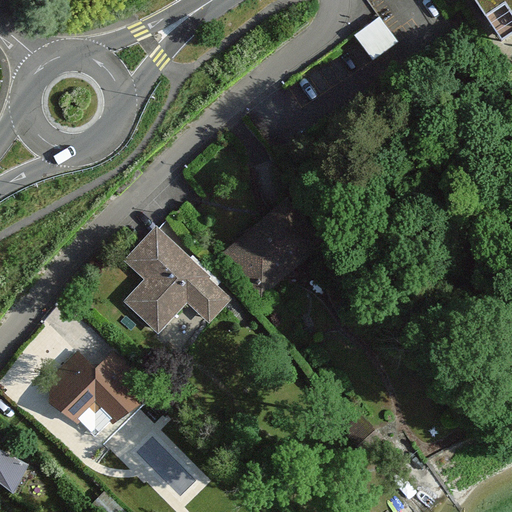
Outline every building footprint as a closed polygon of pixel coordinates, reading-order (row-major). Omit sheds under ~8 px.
[(511,39),(511,0),(467,0),(497,49),(511,39)] [(379,20),(354,37),(373,64),(398,46),(379,20)] [(296,196),(226,252),(262,296),(331,240),(296,196)] [(156,230),(128,263),(146,278),(125,302),(163,336),(188,307),(211,326),(235,298),(156,230)] [(78,352),(40,389),(77,427),(98,407),(118,428),(152,395),(112,354),(96,370),(78,352)] [(29,466),(0,450),(0,482),(14,493),(29,466)]
